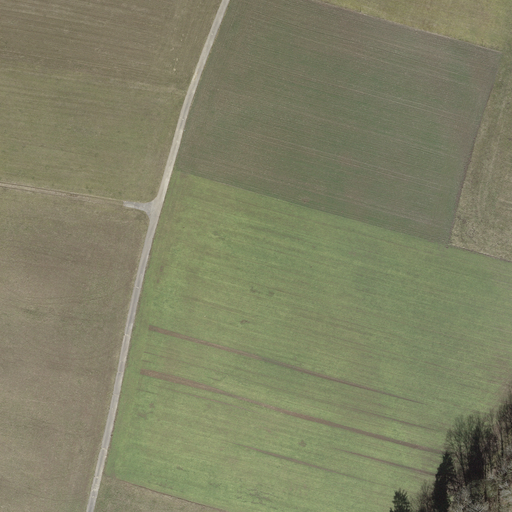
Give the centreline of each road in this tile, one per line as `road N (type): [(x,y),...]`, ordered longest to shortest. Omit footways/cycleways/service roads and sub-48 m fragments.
road 1 (track): [(228,0),(187,109),(85,511)]
road 2 (track): [(162,207),(0,181)]
